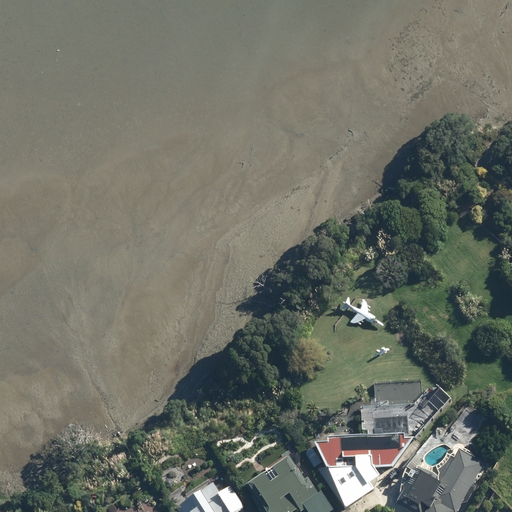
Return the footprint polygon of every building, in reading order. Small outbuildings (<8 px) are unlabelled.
[(437,391),(420,411),(431,420),(448,401),(437,391)] [(464,408),(444,436),(473,457),(493,428),(464,408)] [(324,447),(313,448),(325,473),(314,473),(342,511),(371,492),(367,486),(376,480),(370,471),(391,469),(403,454),(402,439),(324,443),(324,447)] [(483,466),(457,451),(437,487),(416,476),(410,486),(406,484),(395,505),(407,511),(414,511),(418,506),(425,510),(424,511),(456,511),(462,503),(466,505),(475,488),(471,486),(483,466)] [(252,499),(250,500),(258,509),(255,511),(283,511),(277,504),(285,497),(290,503),(284,508),(287,511),(293,511),(295,510),(296,511),(300,511),(303,510),(303,511),(331,511),(332,511),(318,493),(316,495),(311,488),(306,492),(290,471),(295,467),(288,458),(268,473),(274,481),(267,486),(259,475),(244,487),(252,499)] [(228,489),(218,474),(194,489),(194,490),(186,496),(181,489),(167,499),(175,511),(239,511),(243,510),(229,489),(228,489)]
